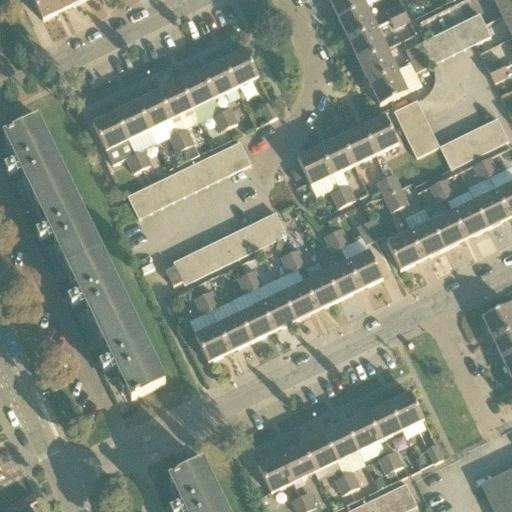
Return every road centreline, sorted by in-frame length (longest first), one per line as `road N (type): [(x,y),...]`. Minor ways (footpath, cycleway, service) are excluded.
road 1 (residential): [(126,455),(434,309)]
road 2 (residential): [(0,185),(126,455)]
road 3 (residential): [(0,94),(195,0)]
road 4 (residential): [(260,189),(313,92),(309,62),(280,0)]
road 5 (residential): [(63,485),(0,354)]
road 6 (residential): [(495,435),(434,309)]
